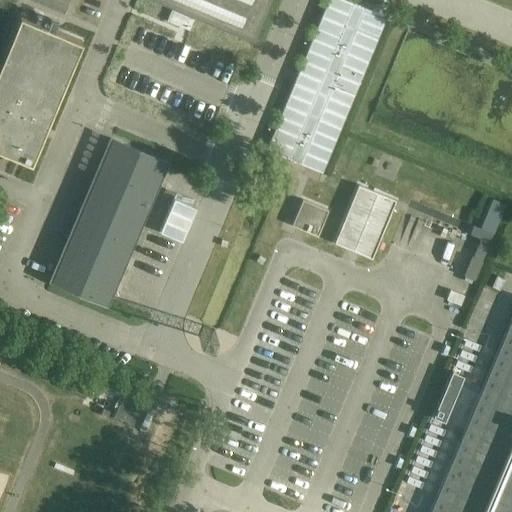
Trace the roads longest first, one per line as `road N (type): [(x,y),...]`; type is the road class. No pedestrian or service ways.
road 1 (unknown): [(94,511),(164,344)]
road 2 (unknown): [(88,86),(240,157)]
